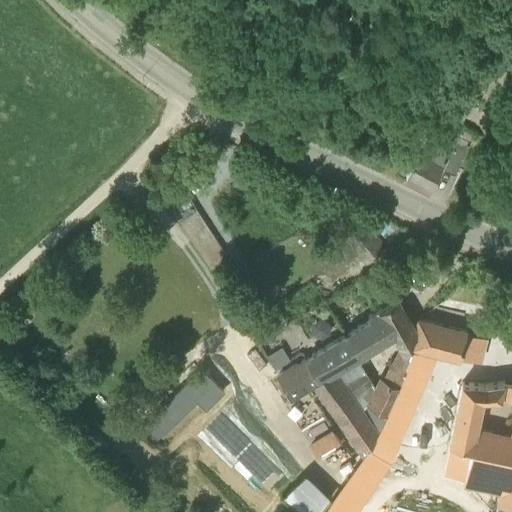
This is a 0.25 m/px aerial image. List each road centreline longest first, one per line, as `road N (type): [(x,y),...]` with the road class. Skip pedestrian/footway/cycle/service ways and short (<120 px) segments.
road 1 (tertiary): [(511,254),(211,107),(74,0)]
road 2 (track): [(0,284),(166,131),(194,95)]
